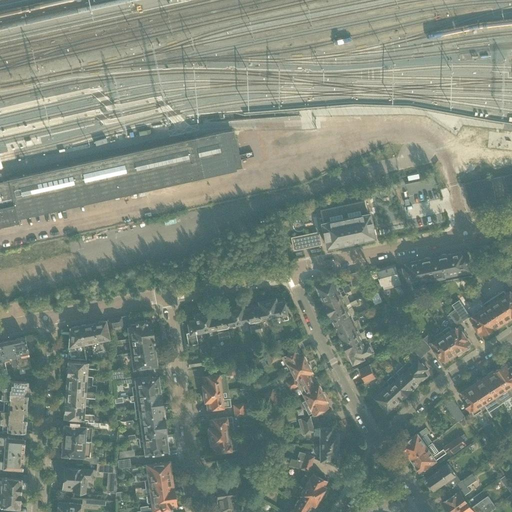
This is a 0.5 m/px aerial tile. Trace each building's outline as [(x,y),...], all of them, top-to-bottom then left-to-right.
[(0,224),(16,221),(16,218),(235,169),(226,132),(203,137),(0,181),(0,224)] [(511,174),(503,176),(509,204),(511,203),(511,174)] [(497,206),(492,179),(491,178),(478,181),(478,180),(465,184),(470,211),(484,210),(484,209),(497,206)] [(364,201),(320,210),(323,222),(321,223),(326,247),(374,237),(369,213),(367,213),(364,201)] [(309,234),(292,238),(294,249),(311,246),(309,234)] [(46,244),(48,256),(72,253),(71,241),(46,244)] [(423,260),(402,264),(403,268),(404,272),(404,273),(412,284),(434,279),(434,277),(446,275),(446,277),(472,272),(468,250),(462,252),(452,254),(446,255),(445,254),(441,255),(440,256),(429,258),(428,257),(424,258),(423,260)] [(381,283),(375,285),(380,291),(388,289),(399,286),(404,292),(412,291),(414,295),(418,293),(412,284),(404,273),(398,275),(397,270),(395,264),(392,265),(377,270),(381,283)] [(511,287),(511,276),(509,271),(503,275),(511,288),(511,287)] [(366,283),(363,272),(357,273),(359,285),(366,283)] [(359,285),(357,273),(350,274),(352,286),(359,285)] [(323,303),(324,303),(334,298),(333,296),(339,293),(333,279),(317,287),(324,303),(323,303)] [(329,315),(329,316),(340,311),(339,308),(346,305),(350,303),(345,293),(347,292),(347,293),(352,291),(350,288),(344,291),(339,293),(333,296),(334,298),(324,303),(326,309),(327,308),(330,315),(329,315)] [(480,290),(476,293),(481,300),(483,303),(483,304),(491,316),(487,319),(493,329),(501,324),(501,325),(506,322),(506,321),(511,316),(511,314),(506,306),(504,308),(496,295),(485,302),(483,299),(485,298),(480,290)] [(504,290),(496,295),(504,308),(506,306),(511,314),(511,290),(511,291),(510,290),(506,293),(504,290)] [(275,298),(266,300),(270,318),(271,322),(273,323),(274,323),(275,324),(277,323),(278,323),(280,322),(281,321),(281,320),(287,319),(283,298),(275,299),(275,298)] [(258,303),(250,305),(254,322),(260,321),(259,320),(270,318),(266,300),(257,301),(258,303)] [(460,300),(453,305),(456,310),(463,320),(470,316),(460,300)] [(481,300),(469,308),(474,316),(470,318),(476,327),(481,336),(481,337),(487,333),(489,333),(492,331),(492,330),(493,329),(487,319),(491,316),(483,304),(483,303),(481,300)] [(242,304),(234,306),(237,325),(248,322),(248,323),(254,322),(250,305),(243,306),(242,304)] [(335,327),(335,328),(346,323),(345,320),(356,315),(352,307),(348,309),(346,305),(339,308),(340,311),(329,316),(332,321),(336,327),(335,327)] [(225,310),(218,311),(222,329),(228,328),(227,327),(237,325),(234,306),(225,308),(225,310)] [(463,320),(456,310),(447,317),(451,324),(454,321),(456,324),(463,320)] [(210,311),(202,313),(205,331),(216,329),(216,330),(222,329),(218,311),(211,313),(210,311)] [(205,331),(202,313),(193,315),(193,317),(186,318),(188,330),(185,331),(188,343),(197,341),(196,338),(195,333),(205,331)] [(130,315),(121,317),(122,324),(126,323),(126,328),(128,339),(153,336),(151,321),(146,322),(146,320),(144,321),(144,320),(131,322),(130,315)] [(395,316),(388,320),(391,328),(399,324),(395,316)] [(114,319),(108,320),(109,326),(110,331),(111,331),(112,330),(114,330),(114,325),(116,325),(122,324),(121,317),(114,319)] [(346,323),(335,328),(338,333),(341,339),(341,340),(352,335),(350,333),(358,329),(361,327),(358,319),(357,319),(354,320),(352,317),(345,320),(346,323)] [(105,320),(92,323),(95,341),(96,346),(97,351),(97,352),(99,352),(103,351),(101,341),(109,339),(107,330),(105,320)] [(92,323),(79,326),(83,345),(83,344),(91,343),(93,353),(97,352),(97,351),(96,346),(95,341),(92,323)] [(75,346),(83,345),(79,326),(69,328),(68,351),(76,349),(75,346)] [(449,326),(442,331),(456,353),(457,352),(459,353),(461,351),(462,349),(470,344),(470,343),(469,343),(458,326),(457,327),(456,326),(451,329),(449,326)] [(347,352),(357,347),(356,345),(367,340),(364,332),(360,333),(358,329),(350,333),(352,335),(341,340),(344,345),(347,352)] [(456,353),(442,331),(434,336),(436,339),(431,342),(432,343),(430,344),(441,361),(441,362),(441,363),(450,357),(451,357),(454,356),(455,354),(456,353)] [(25,337),(24,337),(26,344),(36,342),(35,335),(25,337)] [(422,338),(417,343),(425,352),(430,348),(427,345),(430,342),(429,340),(430,339),(427,335),(423,339),(422,338)] [(128,339),(130,353),(153,351),(152,343),(154,342),(153,336),(128,339)] [(24,337),(12,339),(18,370),(22,369),(24,368),(25,368),(30,367),(29,359),(27,353),(28,353),(27,348),(26,348),(26,344),(24,337)] [(375,340),(373,337),(367,340),(356,345),(357,347),(347,352),(349,357),(350,357),(353,364),(364,359),(363,357),(373,352),(369,342),(370,342),(371,342),(375,340)] [(409,361),(402,366),(411,375),(413,373),(420,381),(427,375),(424,372),(428,368),(419,359),(425,352),(417,343),(411,337),(406,341),(412,348),(409,351),(413,355),(414,354),(415,356),(417,354),(419,356),(411,363),(409,361)] [(12,339),(0,342),(5,364),(11,363),(12,371),(18,370),(12,339)] [(282,356),(290,371),(307,363),(306,361),(307,360),(305,357),(304,357),(302,352),(300,353),(298,348),(282,356)] [(130,353),(132,368),(147,366),(157,365),(156,358),(154,359),(153,351),(130,353)] [(266,356),(269,363),(279,358),(276,351),(266,356)] [(66,374),(66,375),(87,377),(88,362),(67,361),(67,367),(65,369),(65,372),(66,374)] [(507,362),(495,371),(511,396),(511,368),(511,369),(507,364),(508,363),(507,362)] [(289,390),(297,386),(313,378),(310,374),(312,373),(310,369),(310,368),(309,365),(308,364),(307,363),(290,371),(293,378),(285,382),(289,390)] [(359,370),(362,377),(372,372),(369,365),(359,370)] [(395,378),(401,385),(403,383),(411,391),(415,387),(420,381),(413,373),(411,375),(402,366),(396,372),(398,375),(397,376),(395,378)] [(110,372),(112,379),(123,377),(122,370),(110,372)] [(511,396),(495,371),(483,378),(500,404),(511,396)] [(365,383),(375,378),(372,372),(362,377),(365,383)] [(202,392),(203,394),(221,391),(220,380),(224,380),(223,374),(202,377),(203,384),(201,385),(202,387),(201,388),(202,391),(202,392)] [(66,375),(65,389),(95,392),(96,385),(92,385),(93,377),(87,377),(66,375)] [(390,385),(386,389),(391,394),(393,392),(401,400),(405,396),(410,391),(411,391),(403,383),(401,385),(393,376),(392,375),(386,381),(390,385)] [(132,395),(134,395),(159,392),(157,378),(152,378),(152,377),(151,377),(150,376),(133,379),(134,387),(131,387),(132,395)] [(301,392),(305,400),(322,392),(321,391),(321,389),(320,386),(319,386),(317,382),(315,383),(313,378),(297,386),(299,390),(300,389),(302,392),(301,392)] [(483,378),(472,386),(484,405),(488,411),(489,412),(500,404),(483,378)] [(0,392),(26,394),(27,382),(17,381),(4,380),(4,386),(0,386),(0,392)] [(484,405),(472,386),(459,394),(459,395),(460,395),(464,400),(462,401),(470,412),(471,411),(474,416),(485,408),(483,405),(484,405)] [(65,389),(64,404),(84,405),(85,397),(95,398),(95,392),(65,389)] [(274,389),(263,394),(267,402),(278,396),(274,389)] [(391,394),(386,389),(375,399),(387,412),(400,400),(401,401),(401,400),(393,392),(391,394)] [(161,391),(159,392),(134,395),(132,395),(130,396),(131,402),(133,402),(134,410),(163,406),(161,391)] [(221,391),(203,394),(203,395),(202,396),(203,400),(204,400),(204,402),(206,402),(207,410),(228,407),(227,401),(223,401),(221,391)] [(0,399),(3,399),(3,405),(25,406),(26,394),(0,392),(0,399)] [(305,400),(302,402),(308,415),(311,413),(312,415),(318,412),(326,409),(327,408),(325,403),(327,402),(325,398),(325,397),(324,394),(323,394),(322,392),(305,400)] [(267,402),(271,409),(281,404),(278,396),(267,402)] [(445,405),(458,422),(465,417),(452,399),(445,405)] [(84,405),(64,404),(64,405),(63,407),(62,410),(64,411),(63,418),(87,420),(87,422),(93,423),(93,414),(84,414),(84,405)] [(0,417),(25,419),(25,406),(3,405),(3,411),(0,410),(0,417)] [(139,423),(165,420),(163,406),(134,410),(136,419),(139,418),(139,423)] [(25,419),(0,417),(0,423),(2,424),(2,430),(6,430),(24,432),(25,419)] [(208,430),(207,431),(207,434),(208,435),(209,436),(209,437),(212,436),(227,434),(234,433),(232,422),(231,417),(218,419),(212,419),(210,420),(208,420),(209,425),(209,428),(207,428),(208,430)] [(298,420),(300,427),(311,424),(309,417),(298,420)] [(137,424),(136,424),(137,429),(138,433),(141,433),(141,436),(141,437),(141,438),(165,435),(165,436),(167,435),(165,420),(139,423),(137,424)] [(62,428),(62,431),(63,432),(63,439),(91,441),(92,427),(100,428),(100,423),(93,423),(87,422),(85,422),(84,427),(64,426),(63,427),(62,428)] [(311,424),(300,427),(302,434),(313,431),(311,424)] [(319,428),(319,445),(337,445),(337,443),(338,442),(338,439),(337,438),(337,433),(336,433),(336,428),(319,428)] [(406,442),(402,445),(407,452),(407,454),(408,456),(410,456),(411,458),(428,446),(432,443),(426,434),(429,432),(426,428),(413,436),(413,437),(412,436),(406,441),(406,442)] [(0,452),(23,454),(24,438),(14,438),(3,437),(3,433),(0,432),(0,452)] [(236,450),(235,444),(234,433),(227,434),(209,437),(209,439),(208,440),(209,443),(210,444),(210,446),(212,445),(213,453),(236,450)] [(141,438),(138,439),(140,447),(143,447),(144,455),(161,453),(161,452),(162,451),(162,450),(167,450),(165,436),(165,435),(141,438)] [(428,446),(411,458),(412,459),(412,461),(413,463),(415,463),(420,471),(424,467),(425,468),(432,464),(431,463),(451,450),(453,453),(466,445),(460,436),(443,448),(444,449),(440,452),(432,443),(428,446)] [(91,441),(63,439),(62,441),(61,442),(61,446),(62,446),(61,456),(83,457),(90,458),(91,441)] [(244,444),(238,445),(239,453),(246,452),(251,452),(252,452),(250,442),(244,443),(244,444)] [(337,445),(319,445),(319,461),(336,461),(336,456),(337,456),(337,451),(338,451),(338,447),(337,446),(337,445)] [(23,454),(0,452),(0,467),(21,469),(23,454)] [(303,454),(301,461),(311,464),(313,457),(303,454)] [(242,466),(241,458),(228,460),(229,468),(242,466)] [(129,460),(119,461),(118,468),(130,467),(129,460)] [(311,464),(301,461),(298,470),(308,473),(311,464)] [(143,475),(134,476),(134,477),(134,482),(135,481),(144,480),(145,480),(151,479),(170,477),(169,469),(171,468),(170,462),(160,463),(142,466),(143,475)] [(444,483),(448,489),(460,481),(447,462),(438,468),(440,470),(426,480),(433,490),(444,483)] [(97,464),(96,470),(116,471),(116,464),(98,463),(97,464)] [(93,470),(74,468),(64,468),(63,477),(62,476),(61,482),(63,483),(62,490),(86,492),(86,478),(92,478),(93,470)] [(259,472),(257,480),(268,483),(271,476),(259,472)] [(311,473),(303,487),(320,497),(321,495),(322,495),(323,492),(323,491),(325,487),(324,486),(327,482),(311,473)] [(448,505),(445,507),(448,511),(452,511),(466,502),(467,502),(463,496),(470,491),(467,486),(477,480),(474,476),(472,474),(463,480),(462,479),(460,481),(448,489),(453,496),(446,501),(448,505)] [(221,478),(216,479),(214,479),(216,499),(219,499),(221,511),(235,509),(235,504),(236,504),(235,502),(234,503),(234,497),(236,496),(234,484),(240,484),(240,475),(226,477),(226,476),(221,477),(221,478)] [(511,484),(505,475),(501,478),(506,487),(511,484)] [(0,477),(0,492),(20,493),(21,479),(0,477)] [(136,496),(146,495),(174,491),(173,484),(171,484),(170,477),(145,480),(144,480),(145,489),(142,489),(142,490),(136,491),(136,496)] [(257,480),(254,487),(266,491),(268,483),(257,480)] [(297,498),(295,502),(310,510),(312,506),(314,507),(316,503),(317,503),(319,500),(319,499),(320,497),(303,487),(299,495),(299,496),(298,498),(297,498)] [(174,491),(146,495),(147,503),(150,502),(151,511),(170,508),(172,507),(172,506),(176,505),(174,491)] [(20,493),(0,492),(0,506),(19,508),(20,493)] [(466,502),(452,511),(489,511),(496,507),(491,500),(488,496),(478,502),(471,507),(467,502),(466,502)] [(78,511),(79,504),(58,502),(56,511),(78,511)] [(291,508),(288,511),(308,511),(310,510),(295,502),(293,505),(294,506),(292,508),(291,508)]
